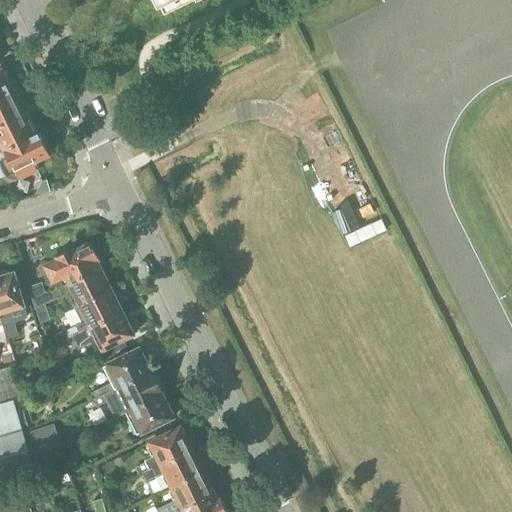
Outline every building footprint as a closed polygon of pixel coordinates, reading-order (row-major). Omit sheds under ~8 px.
[(156,0),(159,7),(164,16),(196,0),(156,0)] [(0,71),(0,98),(16,91),(9,76),(6,78),(3,70),(0,71)] [(0,125),(24,114),(21,106),(23,105),(16,91),(0,98),(0,125)] [(0,151),(38,133),(31,119),(28,121),(24,114),(0,125),(0,151)] [(15,173),(18,179),(37,169),(34,163),(50,155),(49,153),(52,152),(46,140),(44,141),(39,132),(38,133),(0,151),(0,164),(6,177),(15,173)] [(46,266),(54,281),(61,278),(65,285),(100,268),(101,268),(103,267),(98,256),(100,255),(95,245),(93,246),(92,243),(75,251),(74,249),(57,257),(58,260),(46,266)] [(65,286),(54,291),(57,298),(63,295),(63,296),(69,294),(75,308),(114,289),(107,276),(105,277),(101,268),(100,268),(65,285),(65,286)] [(18,335),(12,315),(25,311),(21,299),(28,297),(23,280),(16,282),(14,274),(11,275),(10,273),(9,271),(7,270),(4,270),(3,270),(2,270),(0,271),(0,311),(2,318),(8,338),(18,335)] [(36,308),(57,298),(54,291),(48,294),(45,292),(42,284),(29,287),(36,308)] [(65,331),(69,338),(122,312),(117,302),(120,301),(114,289),(75,308),(82,322),(75,325),(76,326),(65,331)] [(122,312),(69,338),(73,346),(77,343),(80,349),(93,343),(98,353),(134,335),(132,332),(135,331),(129,320),(127,321),(122,312)] [(139,349),(104,367),(112,383),(91,393),(95,400),(151,372),(150,371),(146,363),(148,361),(143,351),(141,352),(139,349)] [(61,380),(78,371),(74,365),(57,373),(61,380)] [(0,369),(0,482),(32,474),(13,404),(22,401),(11,367),(0,369)] [(153,370),(150,371),(151,372),(95,400),(98,406),(107,402),(115,418),(117,417),(127,412),(162,394),(162,395),(165,394),(163,392),(165,391),(160,380),(158,381),(153,370)] [(162,394),(127,412),(138,434),(173,417),(172,414),(174,413),(169,402),(167,404),(162,395),(162,394)] [(121,424),(117,417),(115,418),(106,422),(110,430),(121,424)] [(182,430),(181,427),(150,442),(158,457),(139,466),(143,474),(192,450),(187,440),(190,439),(185,429),(182,430)] [(192,450),(143,474),(147,482),(165,473),(172,487),(203,471),(202,469),(204,468),(199,458),(197,459),(192,450)] [(203,471),(172,487),(179,501),(173,504),(172,503),(161,509),(161,511),(174,511),(214,493),(209,484),(212,483),(207,472),(204,474),(203,471)] [(37,487),(25,491),(28,500),(39,497),(37,487)] [(174,511),(227,511),(221,499),(218,501),(214,493),(174,511)] [(22,506),(19,495),(9,498),(12,509),(22,506)] [(81,511),(77,498),(68,500),(71,511),(81,511)] [(106,511),(102,499),(94,501),(96,511),(106,511)]
